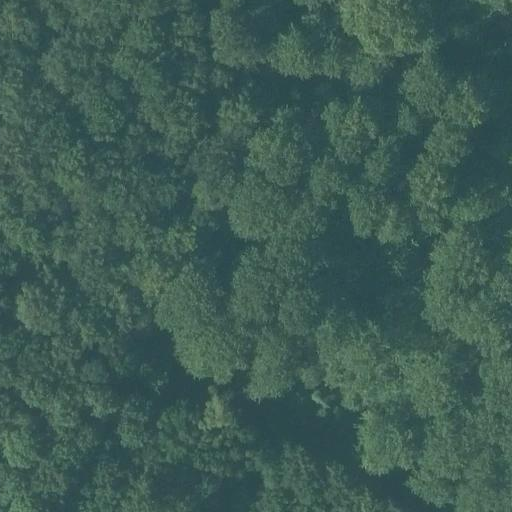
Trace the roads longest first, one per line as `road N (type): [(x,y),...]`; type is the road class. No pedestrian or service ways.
road 1 (track): [(124,322),(442,511)]
road 2 (track): [(0,229),(124,322)]
